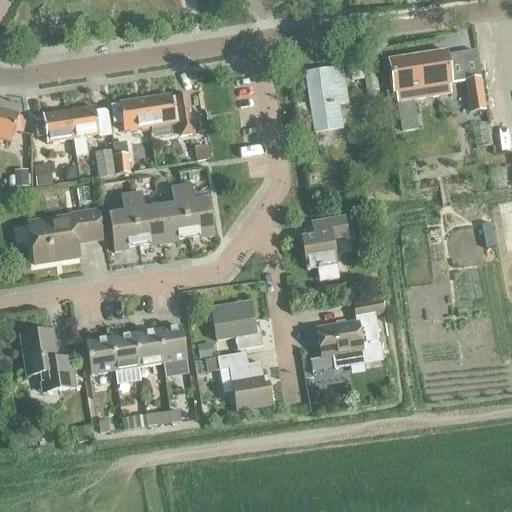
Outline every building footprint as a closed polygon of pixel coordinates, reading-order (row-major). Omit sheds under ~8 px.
[(446,54),(388,62),(393,94),(417,91),(418,101),(439,98),(437,89),(451,86),(446,54)] [(361,62),(363,78),(378,76),(375,60),(361,62)] [(304,76),(313,135),(342,130),(338,107),(347,105),(342,70),(304,76)] [(484,113),(478,81),(465,84),(471,115),(484,113)] [(144,101),(148,129),(178,125),(179,130),(192,128),(187,96),(170,99),(169,97),(144,101)] [(122,134),(148,129),(144,101),(118,106),(118,108),(110,109),(113,124),(120,122),(122,134)] [(68,114),(72,142),(73,142),(76,159),(87,157),(84,140),(98,137),(94,112),(93,110),(68,114)] [(0,112),(0,141),(10,144),(13,133),(21,135),(25,120),(16,118),(17,117),(0,112)] [(46,146),(72,142),(68,114),(42,119),(42,120),(33,122),(36,137),(44,135),(46,146)] [(93,155),(98,181),(115,178),(110,152),(93,155)] [(112,158),(116,178),(129,176),(126,156),(112,158)] [(180,188),(189,239),(207,236),(208,239),(213,238),(207,202),(194,204),(191,187),(180,188)] [(169,242),(189,239),(180,188),(171,190),(173,208),(158,210),(164,246),(170,245),(169,242)] [(164,246),(158,210),(144,213),(142,196),(130,198),(138,248),(158,244),(158,247),(164,246)] [(118,251),(138,248),(130,198),(121,199),(124,216),(107,219),(113,255),(119,254),(118,251)] [(28,231),(34,267),(78,261),(76,246),(101,242),(97,214),(70,218),(71,224),(28,231)] [(319,284),(337,281),(331,242),(347,239),(344,221),(320,225),(322,239),(302,242),(306,273),(317,272),(319,284)] [(382,316),(380,304),(341,310),(343,323),(382,316)] [(259,337),(254,338),(249,305),(209,312),(209,315),(205,322),(212,327),(215,345),(234,342),(236,355),(261,351),(259,337)] [(373,363),(367,323),(316,331),(320,361),(332,359),(334,369),(373,363)] [(156,334),(162,367),(185,363),(180,330),(156,334)] [(69,362),(56,364),(51,334),(19,339),(26,380),(43,377),(46,396),(74,391),(69,362)] [(138,371),(162,367),(156,334),(132,338),(138,371)] [(114,375),(138,371),(132,338),(109,342),(114,375)] [(90,379),(114,375),(109,342),(84,346),(90,379)] [(259,367),(246,369),(244,358),(214,362),(216,374),(226,372),(234,416),(271,410),(267,388),(262,389),(259,367)] [(169,414),(171,426),(180,425),(178,413),(169,414)] [(145,418),(147,429),(156,428),(154,416),(145,418)] [(121,421),(123,432),(133,431),(131,419),(121,421)] [(97,424),(99,436),(109,434),(107,423),(97,424)]
